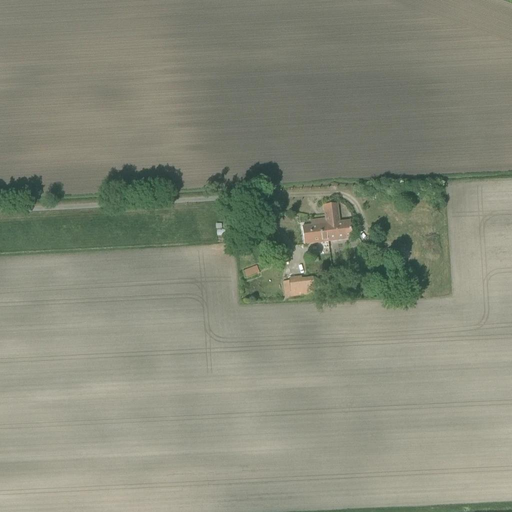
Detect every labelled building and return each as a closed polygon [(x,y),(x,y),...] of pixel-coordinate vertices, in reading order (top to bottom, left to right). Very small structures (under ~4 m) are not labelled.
[(323,207),(325,219),(328,242),(352,240),(349,222),(339,223),(337,205),(323,207)] [(328,242),(325,219),(313,221),(314,226),(302,227),(304,245),(328,242)] [(406,277),(404,262),(374,265),(375,280),(406,277)] [(256,266),(242,272),(245,279),(259,273),(256,266)] [(313,278),(290,281),(292,297),(315,294),(314,291),(320,290),(319,284),(314,285),(313,278)]
